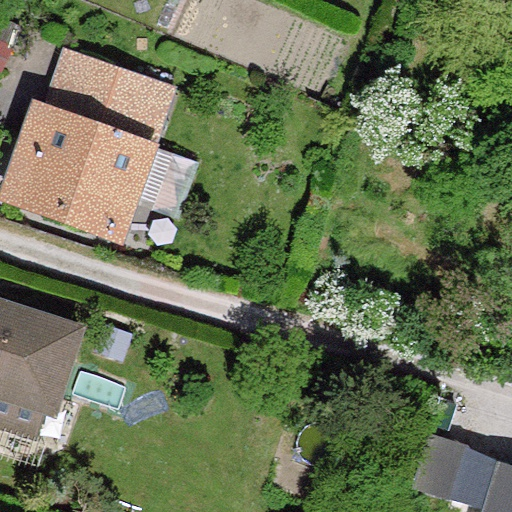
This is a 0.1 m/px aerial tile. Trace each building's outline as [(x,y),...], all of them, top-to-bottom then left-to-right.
[(66,53),(46,105),(148,142),(168,88),(66,53)] [(46,105),(14,194),(117,230),(128,201),(148,142),(46,105)] [(198,159),(148,142),(128,201),(180,217),(198,159)] [(0,308),(0,427),(29,437),(63,328),(0,308)] [(494,458),(440,442),(425,493),(479,509),(494,458)] [(511,511),(511,475),(509,475),(497,511),(511,511)]
